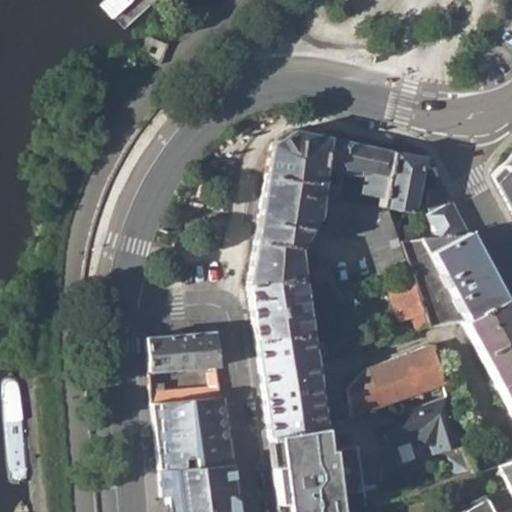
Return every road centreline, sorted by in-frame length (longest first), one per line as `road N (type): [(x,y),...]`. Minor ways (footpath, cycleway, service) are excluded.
road 1 (tertiary): [(466,113),(298,84),(243,95),(193,137),(165,176),(136,242),(123,303)]
road 2 (residential): [(123,303),(227,307),(259,511)]
road 3 (tertiary): [(123,303),(133,511)]
road 4 (unknown): [(253,376),(360,360),(451,335)]
road 5 (residential): [(511,257),(469,176),(466,113)]
